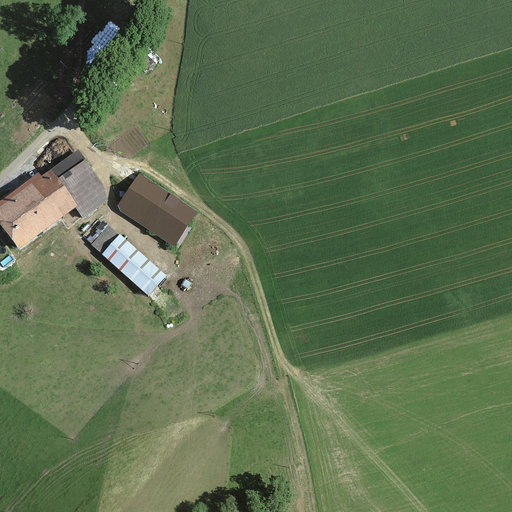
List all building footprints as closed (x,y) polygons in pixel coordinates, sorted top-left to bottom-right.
[(98,74),(126,29),(110,19),(82,64),(98,74)] [(61,174),(77,195),(96,181),(81,160),(61,174)] [(119,207),(176,245),(197,214),(140,176),(119,207)] [(0,215),(0,225),(15,247),(73,205),(53,177),(0,215)] [(111,224),(92,244),(144,294),(163,275),(111,224)]
